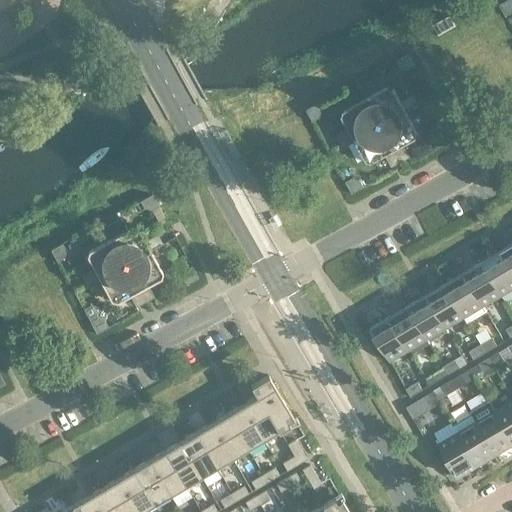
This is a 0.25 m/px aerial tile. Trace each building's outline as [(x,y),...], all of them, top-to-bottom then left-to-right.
[(511,0),(505,0),(499,4),(506,16),(511,11),(511,0)] [(414,65),(408,54),(396,60),(400,67),(407,69),(414,65)] [(388,85),(366,98),(380,123),(406,109),(406,110),(418,103),(418,102),(414,104),(409,95),(401,100),(393,87),(388,85)] [(380,123),(366,98),(343,110),(342,115),(349,128),(340,133),(345,142),(341,144),(342,145),(354,138),(380,123)] [(322,110),(318,103),(306,109),(313,121),(319,117),(322,110)] [(418,132),(406,110),(406,109),(380,123),(401,162),(401,161),(399,158),(408,153),(403,144),(416,137),(418,132)] [(401,162),(380,123),(354,138),(366,160),(372,161),(385,154),(390,163),(398,158),(400,162),(401,162)] [(454,138),(447,126),(440,129),(438,137),(442,144),(454,138)] [(232,158),(240,154),(225,127),(217,132),(232,158)] [(352,178),(345,181),(352,193),(364,187),(360,180),(352,178)] [(158,206),(152,194),(140,200),(144,207),(151,209),(158,206)] [(273,229),(282,224),(276,213),(267,217),(273,229)] [(132,226),(109,238),(123,264),(149,250),(150,250),(162,243),(161,242),(158,244),(153,236),(144,240),(137,227),(132,226)] [(123,264),(109,238),(87,250),(85,255),(93,269),(84,273),(88,282),(85,284),(86,285),(98,278),(123,264)] [(511,242),(500,250),(511,269),(511,242)] [(66,250),(62,243),(50,249),(56,261),(63,257),(66,250)] [(161,272),(150,250),(149,250),(123,264),(144,302),(145,301),(143,298),(151,293),(147,284),(160,277),(161,272)] [(511,283),(511,269),(500,250),(482,261),(500,291),(511,283)] [(500,291),(482,261),(463,272),(481,302),(482,302),(500,291)] [(144,302),(123,264),(98,278),(110,300),(115,302),(128,294),(133,303),(142,299),(144,302)] [(198,278),(191,266),(184,270),(182,277),(186,284),(198,278)] [(481,302),(463,272),(445,283),(463,313),(462,313),(467,322),(487,310),(482,302),(481,302)] [(463,313),(445,283),(426,294),(444,324),(462,313),(463,313)] [(444,324),(426,294),(407,305),(425,335),(429,343),(449,331),(444,324)] [(425,335),(407,305),(389,316),(407,346),(425,335)] [(407,346),(389,316),(370,327),(389,361),(391,360),(389,357),(407,346)] [(97,318),(89,321),(96,333),(108,327),(104,320),(97,318)] [(492,336),(480,343),(485,352),(497,345),(492,336)] [(485,352),(480,343),(469,350),(474,359),(485,352)] [(504,360),(499,351),(489,357),(494,366),(504,360)] [(494,366),(489,357),(479,363),(484,372),(494,366)] [(455,358),(443,365),(448,374),(460,367),(455,358)] [(448,374),(443,365),(432,372),(437,381),(448,374)] [(467,382),(461,373),(451,379),(457,388),(467,382)] [(268,375),(265,376),(250,385),(256,395),(257,394),(278,430),(289,424),(287,420),(293,417),(268,375)] [(457,388),(451,379),(442,385),(447,394),(457,388)] [(417,381),(406,388),(411,396),(423,389),(417,381)] [(257,394),(256,395),(241,403),(263,440),(278,430),(257,394)] [(429,404),(424,395),(414,401),(419,410),(429,404)] [(511,399),(495,410),(511,438),(511,399)] [(263,440),(241,403),(226,413),(247,449),(263,440)] [(327,422),(333,419),(323,403),(317,407),(327,422)] [(511,438),(495,410),(476,421),(494,451),(511,442),(511,438)] [(247,449),(226,413),(210,422),(232,458),(247,449)] [(458,432),(477,464),(478,463),(494,451),(476,421),(472,414),(454,425),(458,432)] [(232,458),(210,422),(195,431),(216,467),(232,458)] [(216,467),(195,431),(179,440),(201,476),(216,467)] [(476,464),(477,464),(458,432),(440,442),(437,438),(436,439),(456,473),(476,464)] [(286,444),(290,450),(298,445),(294,439),(286,444)] [(201,476),(179,440),(164,449),(185,486),(201,476)] [(302,452),(298,445),(290,450),(293,455),(294,456),(302,452)] [(185,486),(164,449),(148,458),(170,495),(185,486)] [(306,458),(302,452),(294,456),(298,463),(306,458)] [(298,463),(294,456),(293,455),(281,462),(286,470),(298,463)] [(170,495),(148,458),(133,468),(154,504),(170,495)] [(312,470),(309,463),(301,468),(305,475),(312,470)] [(274,466),(262,473),(267,481),(279,474),(274,466)] [(140,511),(154,504),(133,468),(117,477),(138,511),(140,511)] [(316,476),(312,470),(305,475),(308,481),(316,476)] [(300,479),(295,472),(285,477),(290,485),(300,479)] [(267,481),(262,473),(250,480),(255,488),(267,481)] [(320,483),(316,476),(308,481),(312,488),(320,483)] [(138,511),(117,477),(102,486),(117,511),(138,511)] [(290,485),(285,477),(275,483),(280,491),(290,485)] [(243,485),(231,492),(236,500),(248,493),(243,485)] [(117,511),(102,486),(86,495),(96,511),(117,511)] [(269,498),(264,490),(254,496),(259,504),(269,498)] [(236,500),(231,492),(219,499),(224,507),(236,500)] [(96,511),(86,495),(71,504),(75,511),(96,511)] [(259,504),(254,496),(244,502),(249,509),(259,504)] [(333,498),(322,504),(326,511),(349,511),(341,498),(335,501),(333,498)]
